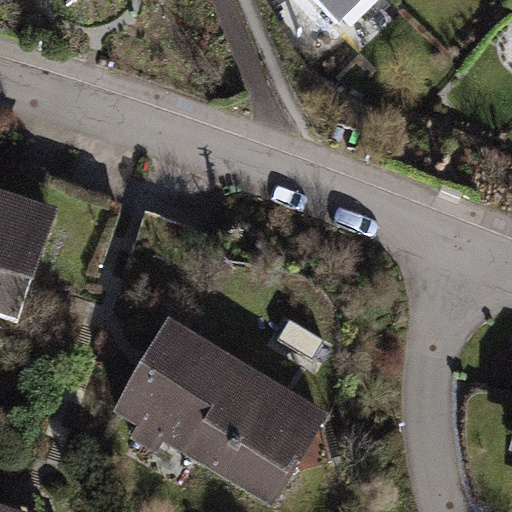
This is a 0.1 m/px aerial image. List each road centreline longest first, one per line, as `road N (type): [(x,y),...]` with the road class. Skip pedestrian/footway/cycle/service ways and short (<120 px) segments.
road 1 (residential): [(464,250),(305,182),(0,86)]
road 2 (residential): [(464,250),(430,350),(431,472),(446,511)]
